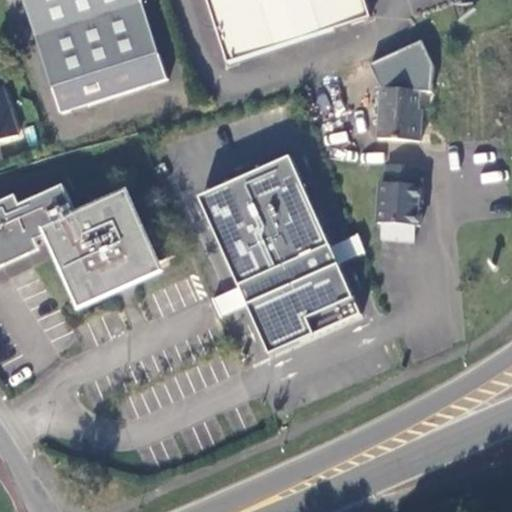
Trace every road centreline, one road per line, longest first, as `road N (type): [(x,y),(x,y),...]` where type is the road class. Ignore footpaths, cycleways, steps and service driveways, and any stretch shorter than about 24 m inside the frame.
road 1 (primary): [(511,364),(388,434),(215,511)]
road 2 (primary): [(298,511),(511,416)]
road 3 (unclassified): [(377,511),(511,473)]
